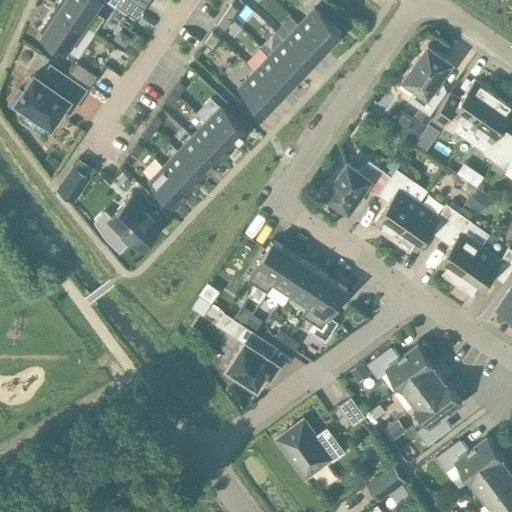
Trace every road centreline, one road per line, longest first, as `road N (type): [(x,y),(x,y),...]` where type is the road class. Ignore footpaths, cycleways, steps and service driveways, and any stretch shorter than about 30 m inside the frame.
road 1 (residential): [(417,0),(278,207),(415,299)]
road 2 (residential): [(245,511),(205,456),(415,299)]
road 3 (track): [(205,456),(65,285)]
